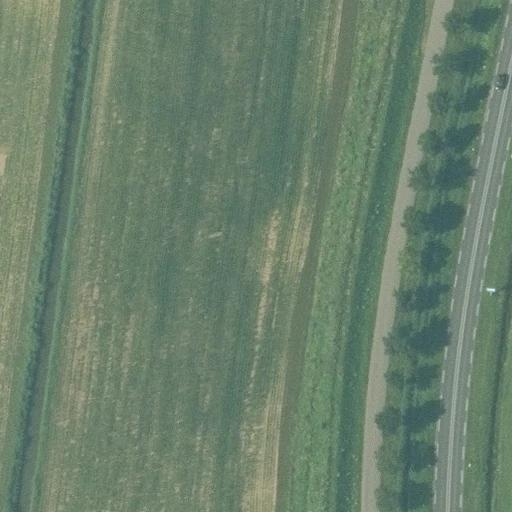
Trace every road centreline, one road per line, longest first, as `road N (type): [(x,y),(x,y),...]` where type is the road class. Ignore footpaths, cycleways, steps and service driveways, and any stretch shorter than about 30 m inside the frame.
road 1 (residential): [(202,0),(209,44),(203,97),(148,362),(107,397),(0,433)]
road 2 (unclassified): [(371,511),(375,388),(443,0)]
road 3 (primary): [(448,511),(456,366),(511,62)]
